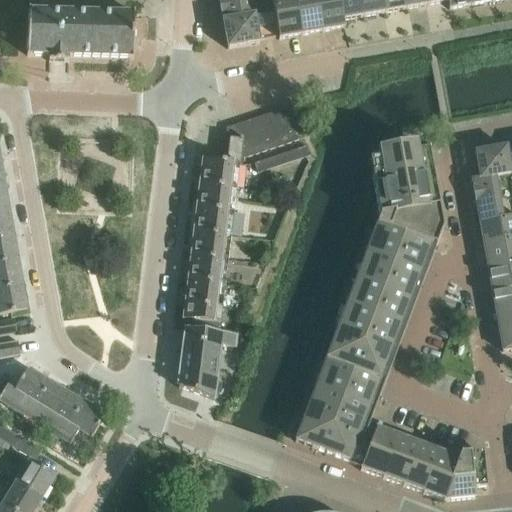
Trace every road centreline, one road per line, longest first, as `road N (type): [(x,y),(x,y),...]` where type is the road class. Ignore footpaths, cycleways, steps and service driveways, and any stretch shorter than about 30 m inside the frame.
road 1 (residential): [(14,104),(53,337),(144,406)]
road 2 (residential): [(144,406),(176,100)]
road 3 (residential): [(463,230),(395,389),(494,426)]
road 4 (residential): [(313,477),(204,440),(144,406)]
road 5 (residential): [(176,100),(348,59)]
road 6 (residential): [(489,397),(463,230)]
road 7 (residential): [(176,100),(14,104)]
road 8 (residential): [(463,230),(451,143),(511,128)]
road 9 (residential): [(83,511),(144,406)]
